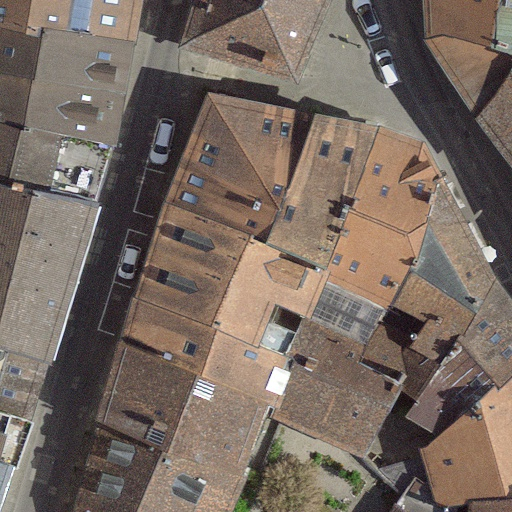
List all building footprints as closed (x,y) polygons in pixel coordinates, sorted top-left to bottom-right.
[(0,0),(0,22),(134,43),(140,0),(0,0)] [(326,0),(200,0),(188,45),(297,73),(326,0)] [(511,67),(511,0),(431,0),(442,38),(474,112),(511,67)] [(0,73),(123,94),(134,43),(0,22),(0,73)] [(511,67),(474,112),(511,159),(511,67)] [(0,124),(111,147),(123,94),(0,73),(0,124)] [(375,130),(210,95),(167,204),(328,272),(375,130)] [(0,124),(0,182),(96,203),(111,147),(0,124)] [(416,138),(375,130),(328,272),(292,358),(274,407),(369,449),(402,386),(360,363),(419,256),(437,167),(426,147),(416,138)] [(495,280),(437,167),(419,256),(360,363),(402,386),(420,396),(495,280)] [(0,356),(47,366),(96,203),(0,182),(0,356)] [(292,358),(328,272),(167,204),(137,297),(292,358)] [(511,319),(495,280),(420,396),(408,419),(437,437),(511,374),(511,319)] [(274,407),(292,358),(137,297),(122,347),(274,407)] [(243,480),(274,407),(122,347),(102,426),(243,480)] [(0,413),(29,422),(47,366),(0,356),(0,413)] [(455,506),(469,504),(511,498),(511,374),(437,437),(420,449),(422,457),(437,508),(455,506)] [(29,422),(0,413),(0,465),(14,469),(29,422)] [(228,511),(243,480),(102,426),(84,511),(228,511)] [(407,498),(397,511),(452,511),(455,506),(437,508),(422,457),(379,469),(407,498)] [(0,508),(14,469),(0,465),(0,508)] [(511,511),(511,498),(469,504),(468,511),(511,511)]
